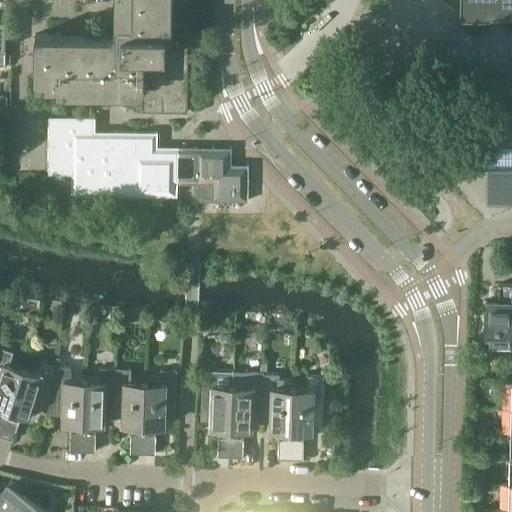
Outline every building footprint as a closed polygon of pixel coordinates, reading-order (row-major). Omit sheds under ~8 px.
[(167,6),(167,0),(121,0),(121,42),(54,41),(54,36),(36,35),(35,81),(51,81),(51,93),(143,94),(144,94),(143,112),(187,113),(188,43),(166,43),(167,19),(173,19),(173,6),(167,6)] [(511,0),(460,0),(460,20),(491,20),(491,18),(511,18),(511,111),(489,111),(488,125),(456,124),(455,166),(488,167),(487,205),(488,205),(488,202),(511,202),(511,0)] [(72,195),(115,196),(177,197),(177,154),(157,154),(157,133),(95,132),(95,118),(49,117),(48,174),(72,175),(72,195)] [(248,166),(231,165),(231,148),(195,148),(194,184),(194,195),(200,201),(248,202),(248,166)] [(511,348),(511,315),(511,284),(500,284),(499,301),(487,301),(486,348),(511,348)] [(2,347),(0,346),(0,435),(1,436),(23,368),(10,364),(14,351),(2,347)] [(23,368),(1,436),(13,440),(22,412),(29,414),(31,408),(47,413),(56,365),(41,360),(37,373),(23,368)] [(56,365),(47,413),(48,414),(64,414),(64,421),(71,421),(70,450),(83,450),(85,379),(71,379),(71,365),(56,365)] [(100,380),(85,379),(83,450),(95,451),(96,422),(104,422),(104,416),(114,416),(116,367),(100,366),(100,380)] [(116,367),(114,416),(124,417),(124,423),(132,423),(131,452),(143,452),(145,381),(131,381),(131,368),(116,367)] [(160,382),(145,381),(143,452),(155,453),(156,424),(164,424),(164,418),(175,418),(177,369),(160,369),(160,382)] [(231,456),(233,384),(219,384),(219,371),(203,370),(201,419),(212,420),(212,426),(219,426),(218,455),(231,456)] [(234,371),(233,384),(231,456),(243,456),(244,427),(251,427),(251,421),(262,421),(264,372),(234,371)] [(264,372),(262,421),(272,422),(272,428),(279,428),(278,457),(291,458),(293,387),(294,381),(279,377),(279,373),(264,372)] [(308,387),(293,387),(291,458),(303,458),(304,429),(311,429),(312,423),(323,423),(325,375),(308,374),(308,387)] [(11,478),(7,484),(22,493),(26,487),(11,478)] [(0,503),(13,511),(49,511),(50,511),(22,493),(7,484),(3,491),(0,489),(0,503)] [(481,501),(473,501),(473,509),(481,510),(481,501)] [(13,511),(0,503),(0,511),(13,511)]
